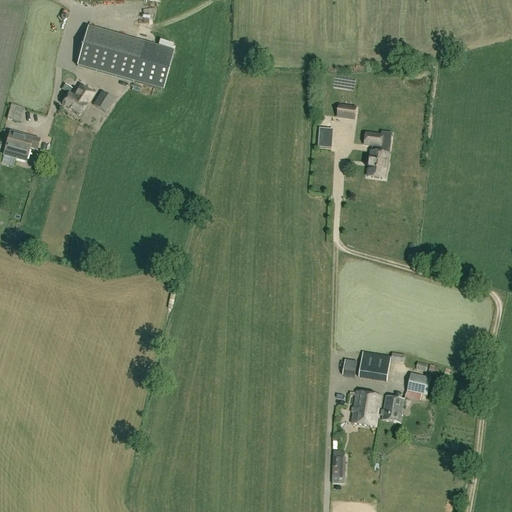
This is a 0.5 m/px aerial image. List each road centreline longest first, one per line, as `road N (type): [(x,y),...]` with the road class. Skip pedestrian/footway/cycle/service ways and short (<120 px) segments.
road 1 (unknown): [(511,301),(334,250)]
road 2 (unknown): [(64,0),(77,19),(53,108),(40,127),(23,131)]
